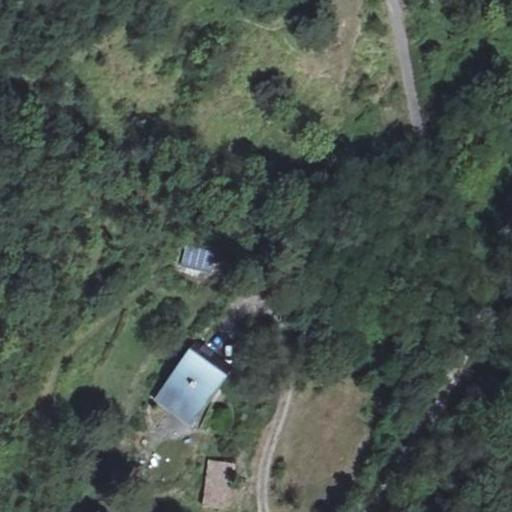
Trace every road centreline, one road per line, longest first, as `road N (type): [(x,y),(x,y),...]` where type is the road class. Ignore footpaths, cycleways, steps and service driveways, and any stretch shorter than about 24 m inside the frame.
road 1 (unclassified): [(378,511),(484,336),(511,234)]
road 2 (unknown): [(282,383),(348,254),(439,192)]
road 3 (track): [(262,511),(282,383),(256,336),(231,321)]
